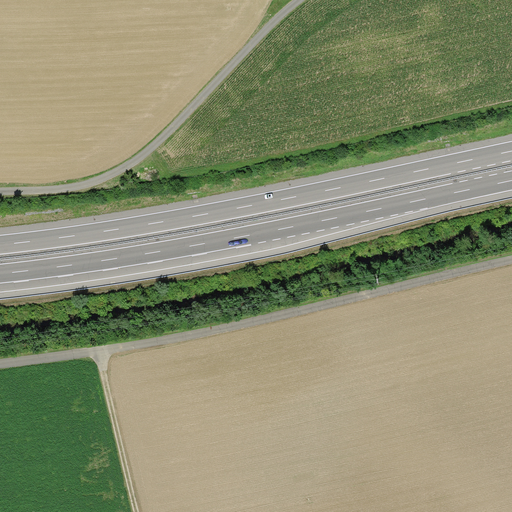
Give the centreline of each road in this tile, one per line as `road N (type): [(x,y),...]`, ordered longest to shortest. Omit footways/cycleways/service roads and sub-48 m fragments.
road 1 (track): [(0,363),(144,343),(511,259)]
road 2 (motorway): [(511,150),(161,221),(0,243)]
road 3 (motorway): [(0,273),(243,236),(511,180)]
road 4 (unclassified): [(0,191),(52,189),(112,172),(151,147),(298,0)]
road 5 (track): [(135,511),(99,350)]
